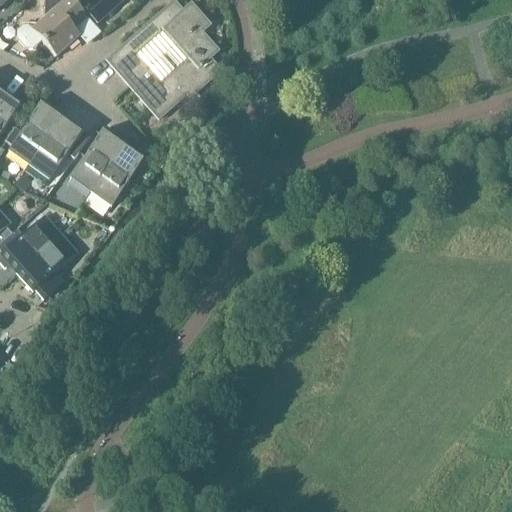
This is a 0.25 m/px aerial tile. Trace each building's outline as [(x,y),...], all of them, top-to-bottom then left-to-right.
[(0,0),(0,9),(10,0),(0,0)] [(68,0),(31,33),(55,60),(79,39),(74,33),(87,21),(68,0)] [(126,48),(107,64),(130,90),(135,96),(150,112),(158,122),(161,120),(168,114),(187,97),(190,101),(212,82),(209,78),(217,71),(209,62),(216,56),(217,55),(216,53),(200,35),(209,28),(191,8),(182,16),(176,10),(174,7),(173,6),(172,7),(166,12),(126,48)] [(0,94),(0,137),(24,105),(23,104),(21,107),(11,100),(1,93),(0,94)] [(45,103),(9,153),(30,167),(53,135),(63,120),(53,113),(43,106),(45,103)] [(53,135),(30,167),(50,182),(67,157),(74,162),(89,142),(82,137),(86,132),(85,132),(83,134),(73,127),(63,120),(53,135)] [(107,130),(71,180),(91,194),(115,162),(125,147),(115,140),(105,133),(107,130)] [(115,162),(91,194),(112,209),(147,159),(145,162),(135,154),(125,147),(115,162)] [(0,237),(10,228),(0,217),(0,237)] [(5,270),(14,280),(60,239),(43,220),(17,243),(12,237),(0,247),(0,254),(2,257),(0,258),(0,272),(2,272),(5,270)] [(60,239),(14,280),(31,298),(33,296),(42,306),(65,285),(57,277),(77,258),(60,239)]
